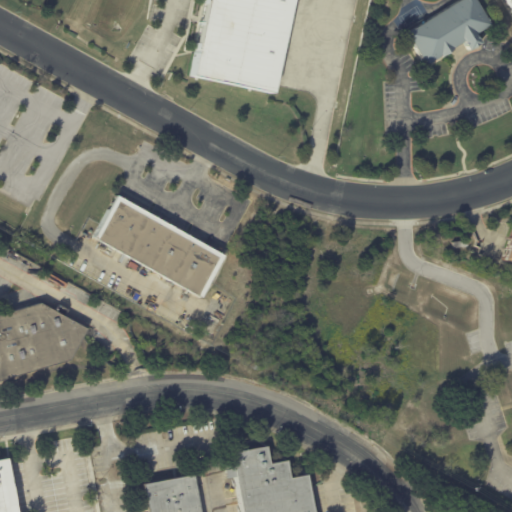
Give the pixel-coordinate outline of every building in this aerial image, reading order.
[(291,0),(272,95),(190,78),(206,0),(291,0)] [(477,37),(480,43),(468,51),(462,42),(452,49),(453,50),(441,57),(441,56),(425,66),(405,33),(457,0),(474,0),(490,25),(475,35),(477,37)] [(115,195),(223,255),(200,297),(91,237),(114,195),(115,195)] [(511,266),(500,262),(511,228),(511,266)] [(467,246),(452,249),(451,242),(466,240),(467,246)] [(0,314),(41,304),(87,329),(70,361),(0,381),(0,314)] [(266,450),(268,465),(285,462),(289,479),(306,476),(312,511),(241,511),(230,454),(265,447),(266,450)] [(0,511),(0,459),(6,458),(15,511),(0,511)] [(200,511),(147,511),(143,486),(194,476),(200,511)]
